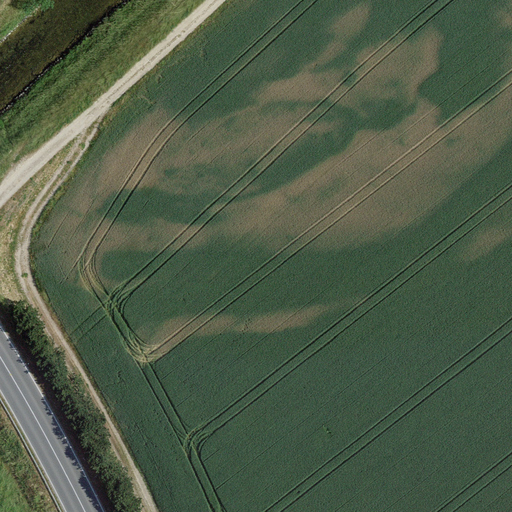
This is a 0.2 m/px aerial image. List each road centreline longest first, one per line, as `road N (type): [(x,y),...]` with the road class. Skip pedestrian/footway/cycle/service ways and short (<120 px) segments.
road 1 (track): [(149,511),(24,271),(27,226),(89,132),(88,115)]
road 2 (track): [(215,0),(0,200)]
road 3 (secondary): [(0,367),(80,511)]
